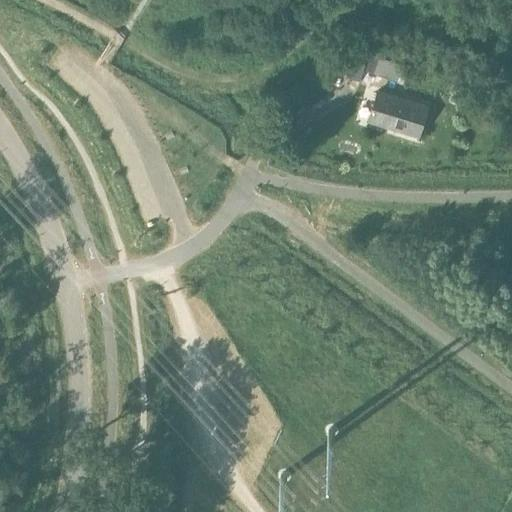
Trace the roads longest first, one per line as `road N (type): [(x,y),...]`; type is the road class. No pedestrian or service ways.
road 1 (unknown): [(129,511),(142,414),(126,270),(79,148),(0,50)]
road 2 (track): [(257,511),(206,433),(160,260)]
road 3 (tertiary): [(64,511),(79,418),(66,283)]
road 4 (unclassified): [(247,175),(229,211),(188,249),(97,276)]
road 5 (tertiary): [(66,283),(32,186),(0,129)]
